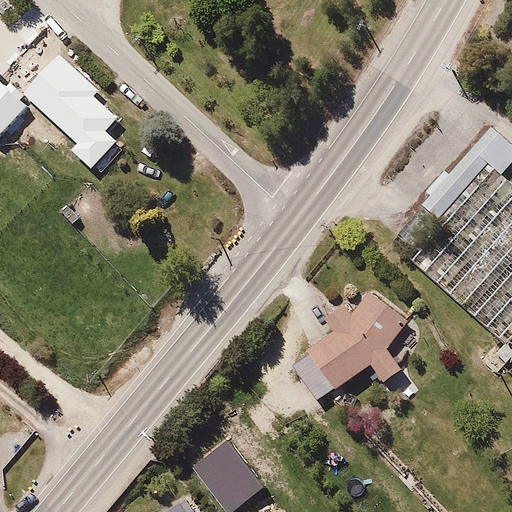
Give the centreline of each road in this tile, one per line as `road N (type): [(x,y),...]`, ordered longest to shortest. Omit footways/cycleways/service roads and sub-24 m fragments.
road 1 (primary): [(56,511),(297,218)]
road 2 (unclassified): [(297,218),(59,0)]
road 3 (primary): [(297,218),(401,76),(444,0)]
